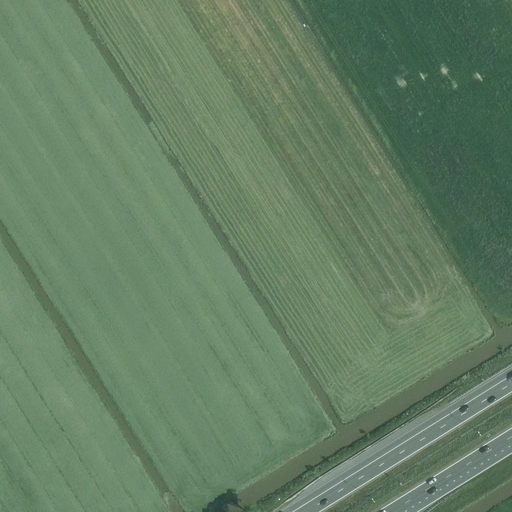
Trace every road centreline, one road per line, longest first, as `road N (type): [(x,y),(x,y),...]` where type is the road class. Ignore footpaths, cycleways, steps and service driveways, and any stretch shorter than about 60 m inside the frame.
road 1 (motorway): [(511,383),(305,511)]
road 2 (motorway): [(399,511),(511,441)]
